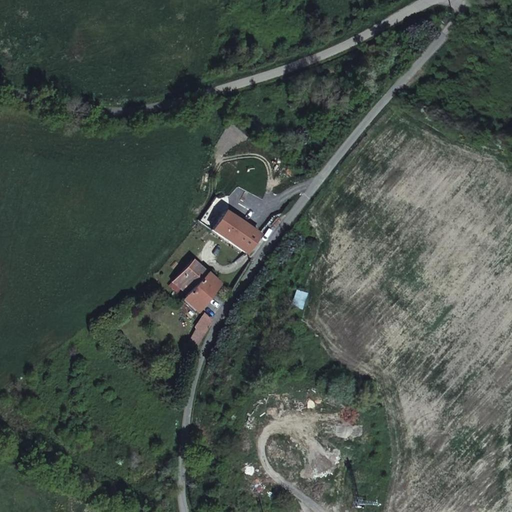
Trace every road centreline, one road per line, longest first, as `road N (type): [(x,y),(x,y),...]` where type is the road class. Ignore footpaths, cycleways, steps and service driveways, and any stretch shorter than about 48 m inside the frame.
road 1 (unclassified): [(475,0),(454,35),(397,88),(282,226),(198,383),(183,511)]
road 2 (unclassified): [(0,92),(116,113),(189,100),(346,51),(444,0)]
